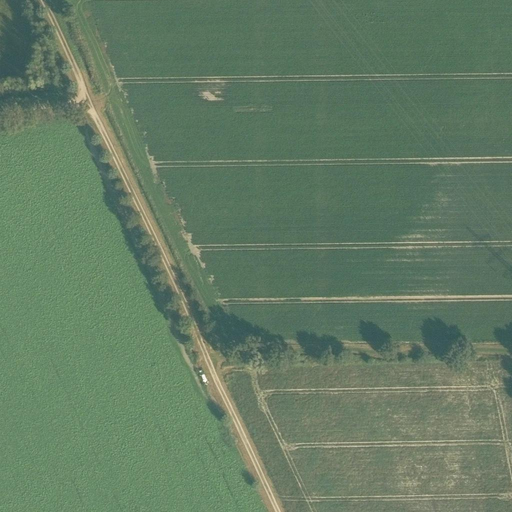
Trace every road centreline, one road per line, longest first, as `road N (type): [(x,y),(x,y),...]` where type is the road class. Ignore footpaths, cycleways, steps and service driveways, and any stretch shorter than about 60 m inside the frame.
road 1 (track): [(42,0),(207,359)]
road 2 (track): [(280,511),(207,359)]
